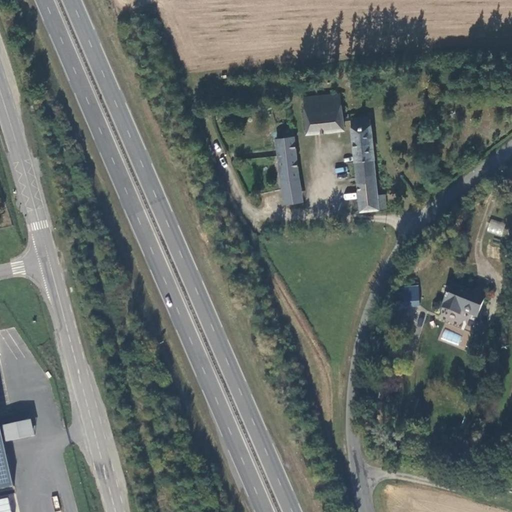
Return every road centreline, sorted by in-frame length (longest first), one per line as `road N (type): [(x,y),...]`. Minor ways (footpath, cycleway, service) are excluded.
road 1 (trunk): [(50,0),(265,511)]
road 2 (trunk): [(293,511),(79,0)]
road 3 (tertiary): [(366,511),(352,392),(374,299),(420,223),(511,147)]
road 4 (tertiary): [(49,261),(116,511)]
road 5 (unknown): [(357,474),(479,483),(511,401)]
road 6 (tertiary): [(0,89),(49,261)]
